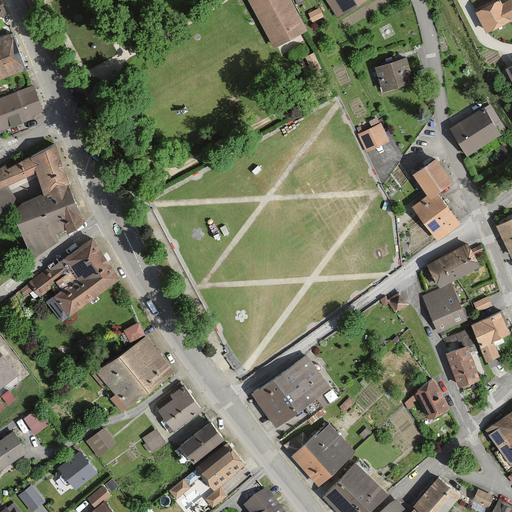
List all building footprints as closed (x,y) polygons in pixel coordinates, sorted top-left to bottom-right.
[(295,0),(247,0),(274,51),(312,31),(295,0)] [(327,0),(339,20),(374,0),(327,0)] [(499,3),(477,14),(487,33),(511,20),(511,8),(510,4),(502,8),(499,3)] [(0,34),(0,79),(26,70),(12,31),(0,34)] [(385,95),(416,84),(406,58),(376,68),(385,95)] [(36,91),(0,104),(0,127),(44,111),(36,91)] [(501,139),(485,111),(451,131),(467,159),(501,139)] [(379,122),(358,132),(369,155),(390,145),(379,122)] [(74,184),(56,147),(0,173),(0,216),(14,210),(21,207),(11,187),(36,174),(48,198),(74,184)] [(428,198),(413,209),(438,242),(462,225),(441,198),(456,187),(436,161),(413,178),(428,198)] [(83,219),(74,184),(48,198),(21,207),(14,210),(34,253),(83,219)] [(511,223),(498,232),(511,255),(511,223)] [(92,239),(35,280),(62,317),(119,276),(92,239)] [(467,247),(429,269),(441,291),(480,269),(467,247)] [(453,287),(423,300),(439,336),(469,323),(453,287)] [(397,311),(410,302),(401,290),(389,299),(397,311)] [(489,294),(474,301),(478,310),(493,303),(489,294)] [(494,342),(511,335),(503,314),(472,326),(487,363),(500,358),(494,342)] [(142,319),(124,331),(136,348),(154,335),(142,319)] [(154,335),(100,373),(124,407),(178,369),(154,335)] [(468,345),(448,352),(460,389),(481,382),(468,345)] [(0,351),(0,393),(20,378),(0,351)] [(306,353),(252,392),(276,425),(330,387),(306,353)] [(412,397),(432,426),(452,412),(432,383),(412,397)] [(207,415),(183,384),(168,396),(151,408),(176,439),(207,415)] [(511,407),(484,427),(508,467),(511,464),(511,407)] [(40,410),(25,419),(35,434),(49,425),(40,410)] [(331,422),(294,456),(323,488),(360,454),(331,422)] [(212,424),(183,448),(199,467),(227,444),(212,424)] [(106,428),(88,442),(99,456),(118,442),(106,428)] [(157,428),(142,438),(153,454),(168,444),(157,428)] [(14,431),(0,441),(0,474),(30,454),(14,431)] [(81,451),(60,469),(76,488),(97,471),(81,451)] [(236,452),(206,477),(219,493),(249,467),(236,452)] [(363,465),(326,497),(339,511),(371,511),(390,496),(363,465)] [(185,476),(170,488),(176,496),(192,485),(185,476)] [(419,511),(449,511),(462,498),(438,478),(413,507),(419,511)] [(34,486),(21,496),(33,511),(36,511),(47,504),(34,486)] [(479,486),(470,503),(485,511),(494,494),(479,486)] [(104,487),(89,498),(97,509),(112,498),(104,487)] [(284,511),(269,492),(247,509),(248,511),(284,511)] [(511,511),(511,506),(499,500),(493,511),(511,511)] [(1,511),(20,511),(13,503),(1,511)] [(114,511),(108,503),(94,511),(114,511)]
